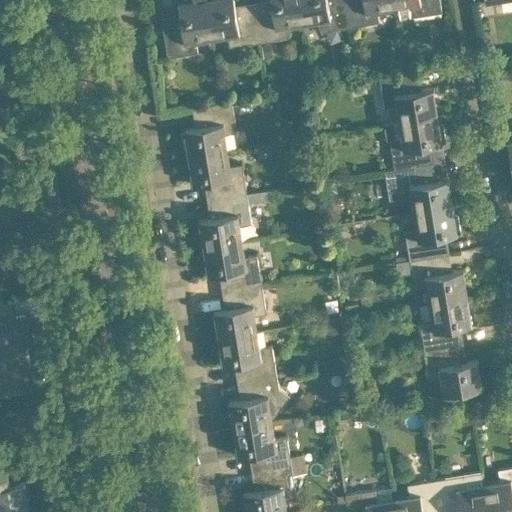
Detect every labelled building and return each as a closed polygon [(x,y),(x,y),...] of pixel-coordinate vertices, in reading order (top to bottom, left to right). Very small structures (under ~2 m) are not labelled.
[(163,15),(161,15),(168,55),(188,52),(198,50),(196,38),(212,35),(206,0),(191,0),(180,2),(179,0),(178,1),(181,14),(181,17),(175,18),(175,15),(163,17),(163,15)] [(206,0),(212,35),(228,33),(230,44),(260,40),(253,2),(241,4),(242,7),(236,8),(236,5),(234,0),(206,0)] [(266,0),(253,2),(260,40),(288,35),(286,22),(303,19),(299,0),(271,0),(272,2),(266,3),(266,0)] [(299,0),(303,19),(319,17),(321,29),(350,24),(346,0),(299,0)] [(346,0),(350,24),(380,20),(378,8),(394,5),(392,0),(346,0)] [(392,0),(394,5),(409,3),(411,15),(422,13),(442,10),(440,0),(392,0)] [(263,56),(273,54),(271,42),(261,44),(263,56)] [(500,50),(486,52),(488,67),(502,64),(500,50)] [(420,88),(417,70),(419,70),(419,68),(400,72),(380,75),(384,105),(397,103),(399,119),(437,113),(433,86),(434,86),(434,85),(420,88)] [(301,88),(292,89),(294,101),(306,99),(304,88),(301,88)] [(238,130),(233,98),(192,105),(192,106),(195,106),(198,123),(184,126),(184,127),(185,126),(190,153),(228,147),(226,132),(238,130)] [(443,121),(438,121),(437,113),(399,119),(402,136),(390,137),(395,166),(432,160),(429,142),(443,140),(443,139),(446,139),(443,121)] [(231,164),(228,147),(190,153),(194,180),(193,180),(193,182),(207,179),(209,196),(248,190),(243,162),(231,164)] [(435,178),(432,160),(395,166),(395,167),(387,169),(391,197),(412,194),(414,210),(452,203),(448,177),(449,177),(449,176),(435,178)] [(332,166),(323,167),(325,177),(334,176),(332,166)] [(334,179),(326,181),(328,192),(336,191),(334,179)] [(212,215),(199,217),(199,218),(200,218),(205,244),(243,238),(240,222),(253,220),(249,200),(248,190),(209,196),(212,215)] [(0,196),(0,220),(11,219),(7,196),(0,196)] [(444,233),(458,231),(458,229),(461,229),(458,213),(454,213),(452,203),(414,210),(416,227),(406,228),(410,257),(447,251),(444,233)] [(340,224),(330,225),(331,236),(341,235),(340,224)] [(245,254),(243,238),(205,244),(209,271),(207,271),(208,272),(222,270),(224,287),(263,281),(258,252),(245,254)] [(410,257),(396,259),(398,272),(412,270),(414,287),(416,302),(429,300),(467,294),(463,268),(464,268),(464,267),(450,269),(447,251),(410,257)] [(267,311),(263,281),(224,287),(227,306),(214,308),(214,309),(215,309),(220,335),(258,329),(255,313),(267,311)] [(471,321),(467,294),(429,300),(431,317),(420,319),(424,347),(462,341),(459,324),(473,322),(473,321),(471,321)] [(358,301),(345,303),(347,313),(360,311),(358,301)] [(26,311),(0,314),(0,391),(27,387),(20,340),(15,341),(14,331),(29,329),(26,311)] [(339,317),(326,319),(328,332),(341,330),(339,317)] [(261,346),(258,329),(220,335),(224,362),(222,362),(223,363),(236,361),(239,378),(278,372),(273,344),(261,346)] [(465,360),(462,341),(424,347),(429,378),(442,376),(444,391),(464,388),(483,385),(483,384),(482,384),(477,359),(479,359),(479,357),(465,360)] [(272,418),(290,393),(280,386),(278,372),(239,378),(242,397),(229,399),(229,400),(230,400),(235,426),(273,420),(272,418)] [(367,398),(358,399),(360,412),(369,410),(367,398)] [(353,404),(340,406),(341,416),(354,414),(353,404)] [(433,405),(425,406),(428,424),(436,422),(433,405)] [(398,409),(383,411),(384,421),(400,419),(398,409)] [(346,416),(338,418),(339,424),(347,423),(346,416)] [(275,437),(273,420),(235,426),(239,452),(237,453),(238,454),(251,452),(254,469),(292,463),(288,435),(275,437)] [(297,493),(292,463),(254,469),(257,487),(244,490),(244,491),(245,491),(248,511),(279,511),(288,511),(286,495),(297,493)] [(511,511),(511,463),(498,466),(500,479),(484,482),(489,511),(511,511)] [(7,469),(0,470),(0,507),(5,507),(6,511),(30,511),(25,481),(9,483),(7,469)] [(489,511),(484,482),(482,470),(437,477),(442,511),(456,511),(461,511),(460,511),(489,511)] [(442,511),(437,477),(407,482),(409,494),(393,497),(395,511),(442,511)] [(375,487),(345,492),(346,499),(348,511),(395,511),(393,497),(390,485),(375,487)]
